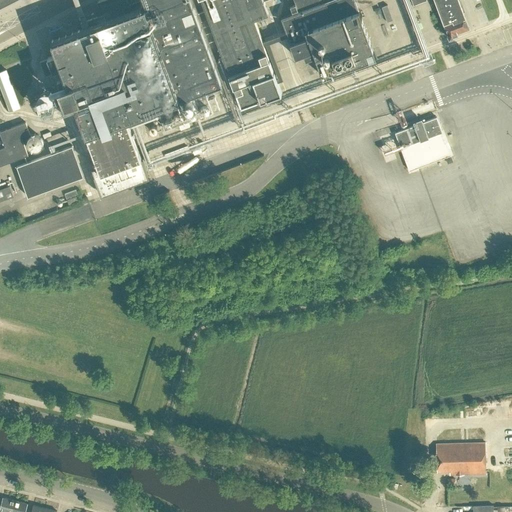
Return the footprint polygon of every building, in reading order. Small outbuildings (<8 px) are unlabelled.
[(92,167),(102,194),(149,177),(127,118),(157,107),(165,130),(201,117),(192,94),(222,83),(192,0),(144,0),(147,6),(132,11),(128,0),(103,0),(99,2),(104,14),(84,21),(86,27),(54,39),(58,53),(41,59),(47,73),(58,69),(67,93),(66,93),(69,102),(70,102),(84,141),(90,139),(99,165),(92,167)] [(202,0),(228,73),(229,73),(241,106),(281,92),(274,71),(268,58),(254,18),(268,13),(264,4),(271,1),(270,0),(202,0)] [(328,0),(326,1),(281,17),(296,56),(304,53),(306,58),(315,55),(320,69),(323,77),(331,74),(331,73),(369,60),(377,57),(374,49),(373,49),(362,18),(363,18),(360,9),(356,0),(328,0)] [(326,0),(411,0),(413,3),(421,0),(435,0),(449,39),(458,35),(457,33),(468,29),(457,0),(294,0),(298,10),(326,0)] [(388,4),(380,6),(384,21),(391,19),(388,4)] [(0,81),(10,111),(21,107),(7,69),(0,71),(0,81)] [(451,155),(437,117),(395,133),(409,171),(451,155)] [(0,164),(27,155),(21,137),(28,134),(24,123),(3,131),(8,145),(0,147),(0,164)] [(27,196),(82,176),(71,145),(15,165),(27,196)] [(10,186),(0,189),(0,200),(13,196),(10,186)] [(67,198),(77,195),(75,190),(65,194),(67,198)] [(67,200),(69,205),(79,201),(77,196),(67,200)] [(485,442),(437,444),(438,471),(450,470),(450,474),(486,473),(485,442)] [(12,511),(15,500),(4,497),(0,510),(0,511),(12,511)] [(24,511),(27,503),(15,500),(12,511),(24,511)]
